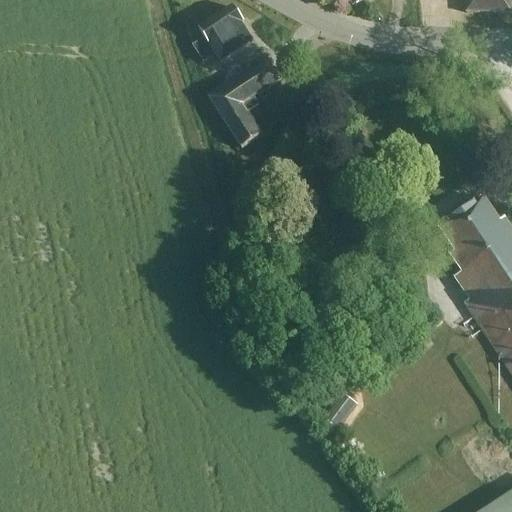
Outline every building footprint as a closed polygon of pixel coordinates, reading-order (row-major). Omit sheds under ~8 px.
[(348,0),(353,8),(367,0),(348,0)] [(511,0),(467,0),(468,16),(511,15),(511,0)] [(222,64),(253,43),(242,25),(243,24),(233,8),(200,30),(205,39),(189,50),(200,66),(216,55),(222,64)] [(255,99),(282,82),(268,61),(209,100),(242,150),(263,136),(249,114),(260,107),(255,99)] [(484,200),(440,229),(456,253),(451,257),(463,274),(456,278),(471,300),(466,303),(511,373),(511,231),(505,221),(500,224),(484,200)] [(342,396),(329,414),(344,424),(357,406),(342,396)] [(511,511),(511,498),(491,511),(511,511)]
